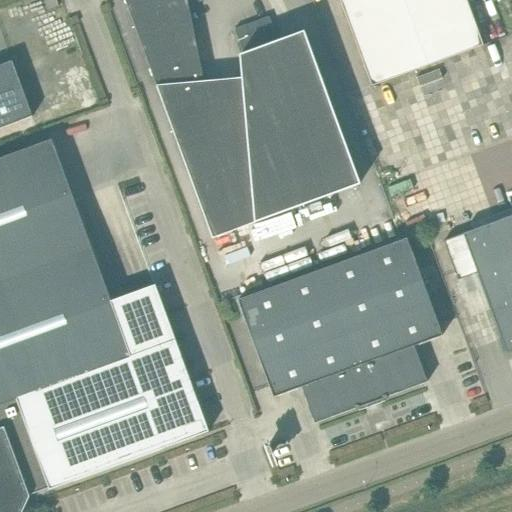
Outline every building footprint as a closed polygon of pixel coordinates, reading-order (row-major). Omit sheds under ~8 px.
[(43,0),(47,10),(58,6),(56,0),(43,0)] [(123,0),(126,11),(212,240),(340,192),(359,186),(303,33),(239,57),(241,79),(203,82),(186,0),(123,0)] [(339,0),(371,87),(483,46),(465,0),(339,0)] [(269,17),(235,29),(243,52),(277,40),(269,17)] [(0,129),(32,117),(12,62),(0,66),(0,129)] [(0,511),(21,511),(28,497),(48,489),(49,491),(208,432),(155,286),(110,302),(51,141),(0,159),(0,511)] [(511,216),(462,234),(506,354),(511,351),(511,216)] [(237,301),(266,379),(273,398),(301,388),(314,424),(356,409),(357,411),(386,400),(385,398),(427,383),(414,347),(442,336),(406,239),(237,301)]
